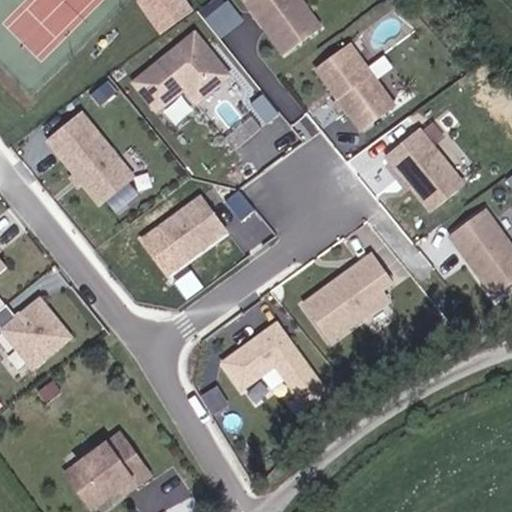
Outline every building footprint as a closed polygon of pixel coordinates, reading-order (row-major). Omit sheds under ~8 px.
[(191,0),(138,0),(163,33),(197,8),(191,0)] [(325,31),(302,0),(248,0),(247,1),(288,57),(325,31)] [(199,35),(138,85),(161,114),(189,91),(200,106),(235,78),(199,35)] [(400,110),(355,48),(321,73),(343,103),(349,112),(366,135),(400,110)] [(349,112),(343,103),(338,106),(345,115),(349,112)] [(79,113),(43,140),(96,205),(132,177),(79,113)] [(418,130),(385,159),(430,212),(464,185),(418,130)] [(192,264),(233,234),(207,200),(167,231),(192,264)] [(511,295),(511,241),(491,214),(455,240),(501,303),(511,295)] [(0,282),(13,272),(0,256),(0,252),(3,251),(0,247),(0,282)] [(396,305),(389,296),(401,288),(380,260),(311,310),(338,347),(396,305)] [(76,342),(46,304),(22,322),(8,335),(39,373),(76,342)] [(22,322),(12,309),(0,318),(0,325),(8,335),(22,322)] [(333,396),(284,329),(230,368),(249,395),(283,371),(312,411),(333,396)] [(157,480),(127,440),(74,479),(98,511),(100,511),(139,484),(143,490),(157,480)]
